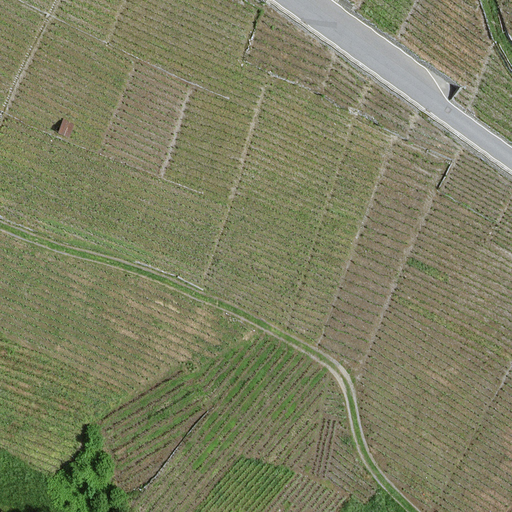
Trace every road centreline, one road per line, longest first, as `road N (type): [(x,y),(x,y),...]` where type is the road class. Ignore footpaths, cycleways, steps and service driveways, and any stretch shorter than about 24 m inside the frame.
road 1 (track): [(410,511),(362,453),(347,382),(326,360),(118,260),(0,221)]
road 2 (secondary): [(511,158),(287,0)]
